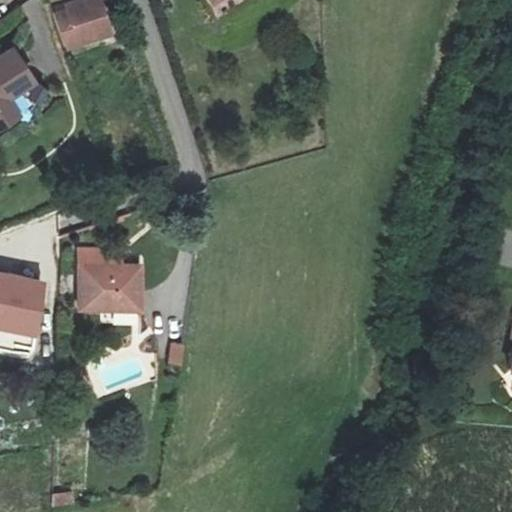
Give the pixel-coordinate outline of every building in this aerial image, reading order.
[(82,24),(67,28),(76,62),(122,50),(111,11),(80,19),(82,24)] [(11,49),(0,55),(0,126),(17,116),(6,97),(31,81),(11,49)] [(121,249),(78,250),(79,311),(142,311),(141,266),(121,266),(121,249)] [(45,283),(0,274),(0,329),(35,336),(45,283)] [(170,343),(167,364),(179,366),(183,345),(170,343)] [(52,494),(53,508),(76,506),(74,492),(52,494)]
